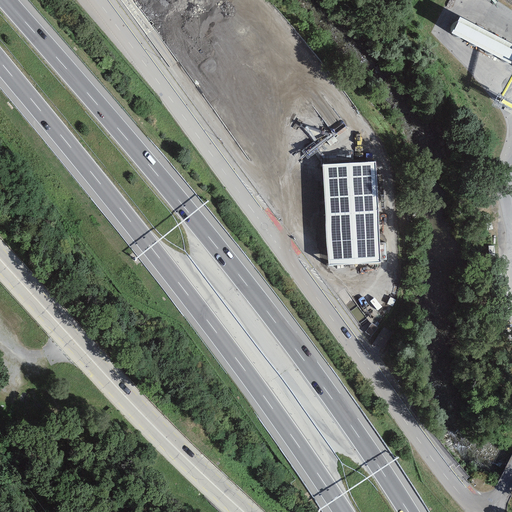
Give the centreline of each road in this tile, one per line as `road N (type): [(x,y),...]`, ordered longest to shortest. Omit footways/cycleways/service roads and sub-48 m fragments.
road 1 (motorway): [(405,511),(267,313),(4,0)]
road 2 (unclassified): [(100,0),(407,423),(482,511)]
road 3 (motorway): [(0,63),(170,274),(340,511)]
road 4 (primary): [(243,511),(0,259)]
